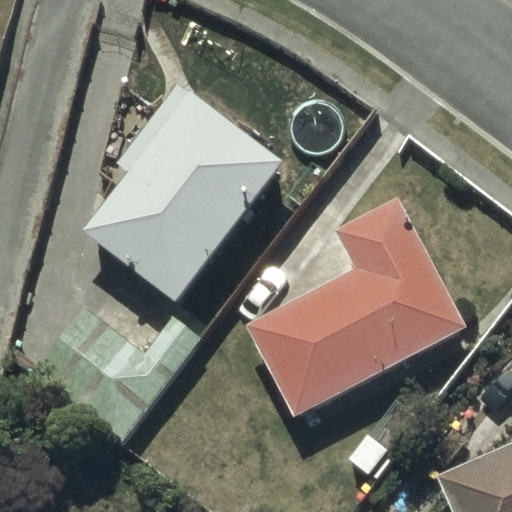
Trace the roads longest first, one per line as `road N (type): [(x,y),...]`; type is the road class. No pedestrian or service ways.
road 1 (residential): [(0,264),(66,0)]
road 2 (residential): [(511,83),(466,47),(378,0)]
